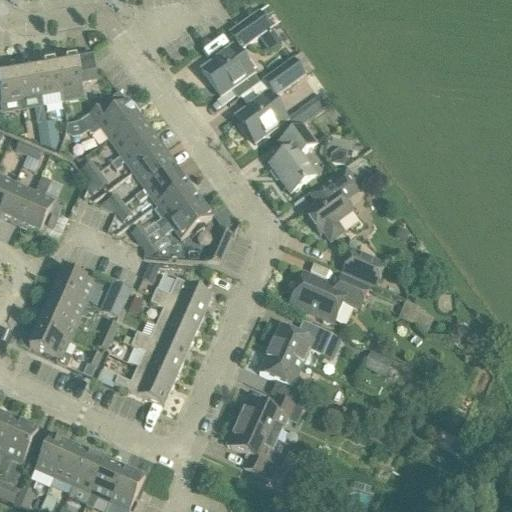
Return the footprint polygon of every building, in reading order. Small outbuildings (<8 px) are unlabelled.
[(267,9),(258,16),(269,32),(279,26),(267,9)] [(258,16),(228,37),(240,53),(269,32),(258,16)] [(215,65),(201,74),(220,100),(252,77),(232,49),(225,55),(223,52),(229,47),(224,40),(202,57),(207,64),(211,60),(215,65)] [(75,56),(54,59),(61,96),(60,96),(62,105),(83,102),(80,86),(96,83),(91,55),(75,58),(75,56)] [(54,59),(34,63),(40,99),(60,96),(61,96),(54,59)] [(34,63),(14,67),(20,103),(40,99),(34,63)] [(292,63),(263,85),(274,101),(303,79),(292,63)] [(0,106),(20,103),(14,67),(0,69),(0,106)] [(313,85),(287,104),(296,116),(322,97),(313,85)] [(118,96),(79,124),(89,137),(91,138),(99,148),(96,151),(97,152),(140,120),(128,103),(125,105),(118,96)] [(255,106),(235,121),(254,147),(286,124),(266,96),(254,105),(255,106)] [(140,120),(97,152),(109,168),(120,160),(152,137),(140,120)] [(301,129),(294,134),(278,145),(286,156),(269,168),(290,197),(304,187),(314,180),(299,159),(314,148),(301,129)] [(54,131),(46,133),(49,147),(57,146),(54,131)] [(46,133),(38,134),(41,149),(49,147),(46,133)] [(152,137),(120,160),(132,177),(164,153),(152,137)] [(18,146),(15,154),(26,159),(30,151),(18,146)] [(30,151),(26,159),(38,164),(41,156),(30,151)] [(132,177),(124,182),(132,193),(139,188),(143,193),(176,170),(164,153),(132,177)] [(90,165),(82,171),(90,182),(98,176),(90,165)] [(176,170),(143,193),(133,201),(137,206),(148,199),(155,210),(188,186),(176,170)] [(321,202),(302,215),(319,238),(322,236),(329,245),(343,236),(336,226),(351,215),(341,200),(357,188),(345,170),(314,193),(321,202)] [(98,176),(90,182),(98,193),(106,187),(98,176)] [(0,181),(0,217),(14,187),(0,181)] [(33,196),(19,229),(57,246),(67,225),(58,221),(62,212),(57,210),(58,208),(55,206),(62,190),(51,185),(50,188),(39,183),(33,196)] [(188,186),(155,210),(167,226),(200,203),(188,186)] [(14,187),(0,217),(0,220),(19,229),(33,196),(14,187)] [(115,198),(106,204),(114,215),(123,209),(115,198)] [(200,203),(167,226),(147,241),(146,241),(146,242),(138,248),(140,250),(142,251),(143,255),(172,233),(180,243),(191,235),(193,238),(203,231),(201,228),(212,220),(200,203)] [(123,209),(114,215),(123,226),(131,219),(123,209)] [(129,237),(138,248),(146,242),(146,241),(147,241),(139,230),(129,237)] [(219,232),(205,266),(218,266),(231,237),(219,232)] [(352,253),(342,276),(375,291),(385,267),(352,253)] [(152,286),(158,272),(148,268),(142,282),(152,286)] [(61,274),(53,293),(85,308),(86,307),(91,309),(97,295),(92,293),(94,289),(61,274)] [(303,277),(290,307),(333,326),(343,303),(359,310),(368,291),(340,279),(335,291),(303,277)] [(147,291),(145,296),(202,321),(212,299),(176,283),(168,298),(155,293),(154,295),(147,291)] [(53,293),(45,312),(77,327),(83,330),(86,324),(84,324),(89,312),(85,310),(85,308),(53,293)] [(142,296),(139,301),(150,305),(149,306),(162,312),(156,327),(192,343),(202,321),(145,296),(144,297),(142,296)] [(136,318),(142,304),(133,301),(127,314),(136,318)] [(114,305),(108,318),(117,322),(122,309),(114,305)] [(45,312),(36,331),(69,345),(77,327),(45,312)] [(108,325),(103,338),(111,342),(117,329),(108,325)] [(271,342),(266,353),(305,370),(317,375),(323,361),(332,365),(342,343),(303,325),(297,338),(279,330),(273,343),(271,342)] [(136,336),(133,343),(182,365),(192,343),(156,327),(149,342),(136,336)] [(36,331),(28,350),(57,363),(55,366),(65,371),(70,360),(63,357),(69,345),(36,331)] [(103,338),(97,351),(105,354),(111,342),(103,338)] [(124,339),(121,346),(143,356),(136,371),(173,388),(182,365),(133,343),(124,339)] [(295,393),(305,370),(266,353),(262,363),(264,364),(258,377),(276,385),(270,399),(275,401),(302,414),(305,408),(301,406),(304,397),(295,393)] [(92,355),(86,368),(94,372),(100,359),(92,355)] [(364,370),(377,375),(383,361),(370,355),(364,370)] [(86,368),(82,378),(90,382),(94,372),(86,368)] [(101,373),(96,384),(112,391),(113,387),(126,393),(126,394),(163,410),(173,388),(136,371),(130,386),(101,373)] [(302,414),(275,401),(270,411),(268,410),(266,413),(246,404),(241,416),(242,416),(237,427),(280,446),(285,435),(284,434),(289,424),(297,428),(303,414),(302,414)] [(0,464),(18,423),(0,414),(0,464)] [(0,464),(0,472),(7,476),(12,464),(21,468),(37,432),(18,423),(0,464)] [(231,438),(226,450),(251,461),(245,474),(271,485),(277,471),(269,468),(273,458),(274,459),(280,446),(237,427),(232,438),(231,438)] [(50,437),(33,474),(53,482),(69,446),(50,437)] [(53,482),(50,489),(68,497),(71,490),(87,454),(69,446),(53,482)] [(87,454),(71,490),(90,499),(106,462),(87,454)] [(90,499),(85,509),(92,511),(97,502),(108,507),(125,470),(106,462),(90,499)] [(125,470),(108,507),(119,511),(129,511),(144,479),(125,470)] [(374,491),(355,484),(353,490),(372,497),(374,491)] [(20,492),(13,510),(17,511),(29,511),(35,499),(20,492)] [(51,511),(56,503),(46,498),(39,511),(51,511)]
